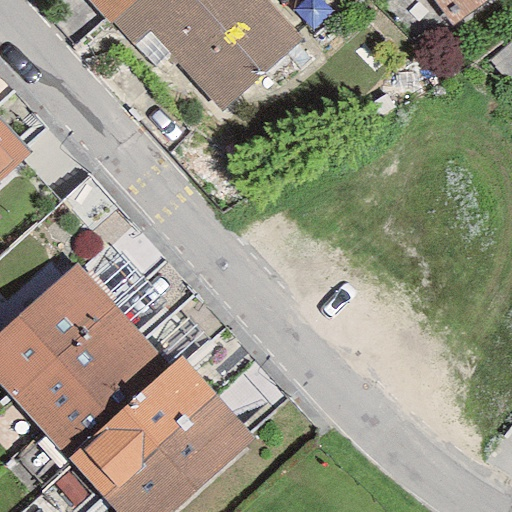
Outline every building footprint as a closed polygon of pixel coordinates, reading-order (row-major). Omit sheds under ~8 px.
[(123,0),(102,0),(112,11),(123,0)] [(256,0),(139,0),(224,93),(288,35),(256,0)] [(443,0),(453,13),(470,0),(443,0)] [(508,82),(511,78),(511,36),(487,58),(508,82)] [(0,168),(18,152),(0,131),(0,168)] [(169,378),(74,274),(0,342),(0,372),(127,511),(159,511),(244,438),(180,368),(169,378)]
